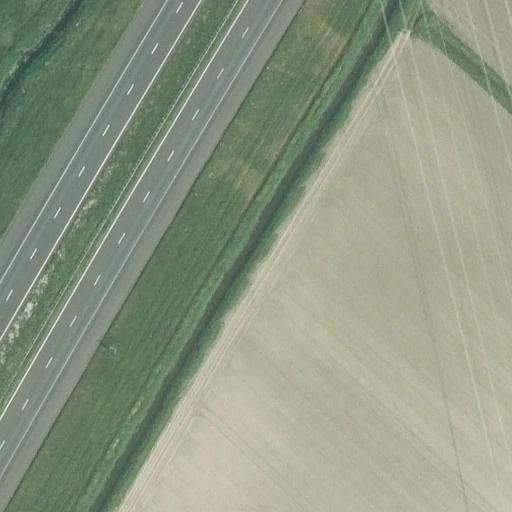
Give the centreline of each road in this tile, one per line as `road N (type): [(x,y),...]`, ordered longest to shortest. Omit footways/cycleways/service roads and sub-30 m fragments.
road 1 (motorway): [(0,482),(273,0)]
road 2 (motorway): [(185,0),(0,301)]
